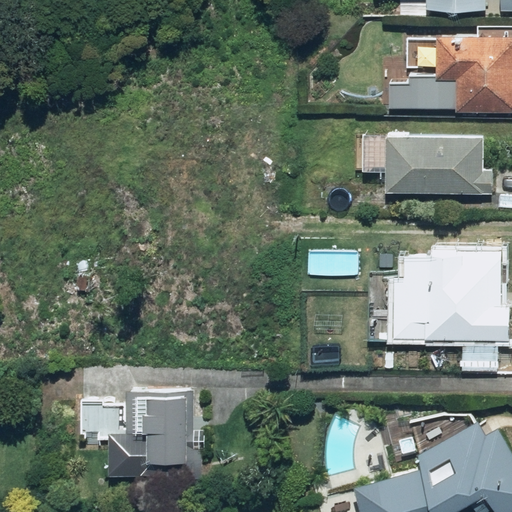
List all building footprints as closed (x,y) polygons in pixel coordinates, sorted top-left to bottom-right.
[(511,0),(430,0),(430,7),(490,9),(490,0),(503,0),(503,9),(511,8),(511,0)] [(511,34),(409,32),(408,78),(461,79),(460,108),(511,108),(511,34)] [(310,113),(311,64),(289,64),(288,113),(310,113)] [(255,219),(244,218),(246,182),(233,182),(234,166),(262,167),(264,121),(230,120),(229,146),(183,143),(179,220),(219,222),(217,258),(253,260),(255,219)] [(488,164),(489,131),(391,128),(389,187),(495,190),(496,164),(488,164)] [(402,271),(400,334),(465,336),(503,337),(511,336),(511,302),(506,302),(508,244),(437,242),(436,248),(411,247),(410,271),(402,271)] [(503,337),(465,336),(464,369),(502,370),(503,337)] [(201,386),(129,383),(128,400),(85,398),(84,432),(115,434),(113,474),(208,478),(210,433),(199,432),(201,386)] [(482,418),(419,453),(426,464),(357,483),(364,509),(359,511),(358,511),(455,511),(476,501),(482,511),(484,511),(496,505),(500,511),(511,511),(511,443),(502,425),(490,432),(482,418)]
